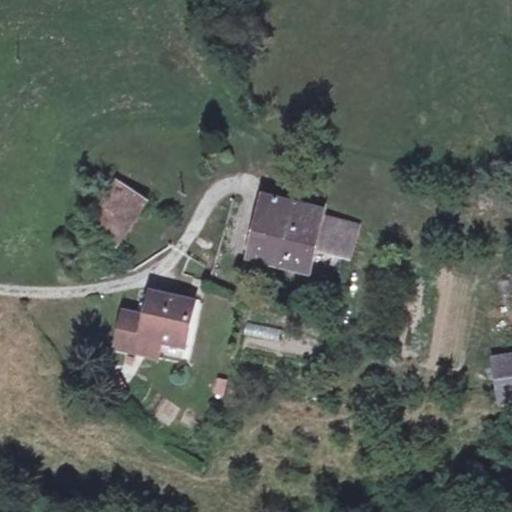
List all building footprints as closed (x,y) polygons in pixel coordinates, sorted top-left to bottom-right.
[(119,249),(149,203),(118,183),(88,229),(119,249)] [(258,263),(311,275),(317,250),(353,258),(360,228),(324,220),(326,214),(265,200),(259,226),(267,228),(258,263)] [(267,228),(259,226),(250,261),(258,263),(267,228)] [(196,305),(152,296),(146,326),(139,325),(140,324),(138,318),(126,315),(119,351),(142,356),(183,364),(196,305)] [(246,334),(278,341),(280,330),(249,323),(246,334)] [(504,403),(511,401),(511,359),(497,362),(504,403)]
